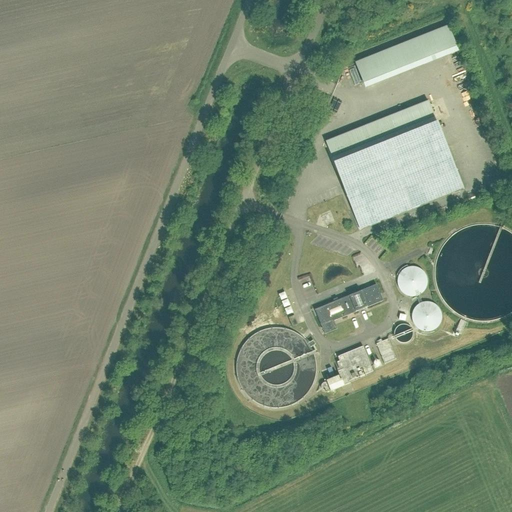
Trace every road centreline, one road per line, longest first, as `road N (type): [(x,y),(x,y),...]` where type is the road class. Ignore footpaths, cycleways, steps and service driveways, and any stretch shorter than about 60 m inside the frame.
road 1 (unclassified): [(48,511),(230,46)]
road 2 (track): [(240,204),(117,511)]
road 3 (unclassified): [(240,204),(295,72)]
